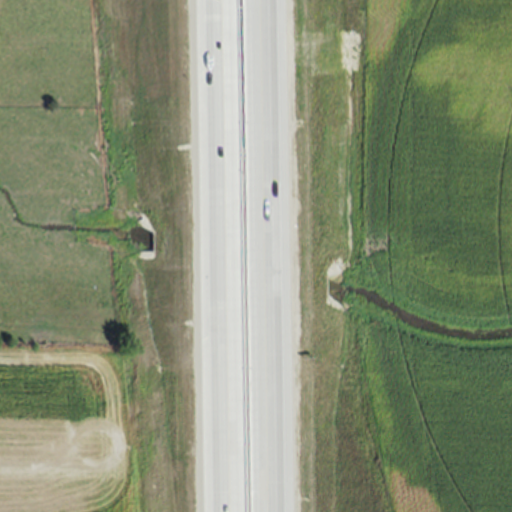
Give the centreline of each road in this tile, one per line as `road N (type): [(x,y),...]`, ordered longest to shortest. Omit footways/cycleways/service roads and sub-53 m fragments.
road 1 (motorway): [(276,511),(266,0)]
road 2 (motorway): [(220,0),(230,511)]
